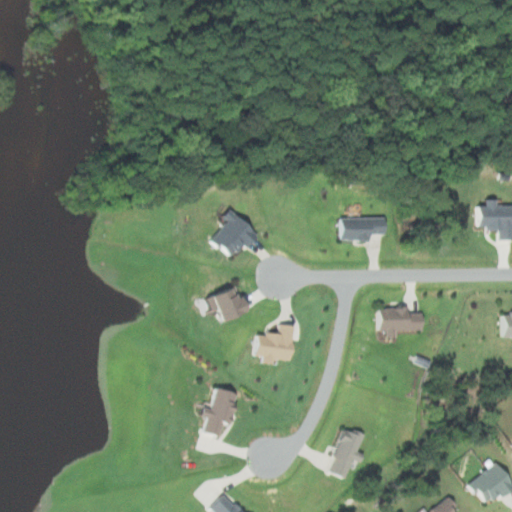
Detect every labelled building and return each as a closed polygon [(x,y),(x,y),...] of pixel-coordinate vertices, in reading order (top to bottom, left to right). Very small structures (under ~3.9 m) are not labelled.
[(471,207),(471,229),(493,229),(493,240),(508,240),(507,205),(491,206),(491,200),(480,200),(480,207),(471,207)] [(254,232),(221,211),(217,217),(220,220),(205,244),(227,258),(236,245),(242,249),(254,232)] [(379,234),(379,218),(334,219),(334,242),(364,241),(364,235),(379,234)] [(203,297),(214,323),(241,312),(230,286),(203,297)] [(417,314),(402,314),(402,308),(372,308),(372,331),(381,331),(381,339),(390,339),(390,331),(417,331),(417,314)] [(496,339),(511,338),(511,313),(496,313),(496,339)] [(286,361),(288,326),(273,325),(272,335),(249,334),(248,357),(257,357),(257,364),(268,365),(268,360),(286,361)] [(224,424),(233,394),(211,387),(204,408),(196,405),(193,414),(201,417),(197,431),(213,436),(218,422),(224,424)] [(359,435),(340,427),(322,470),(340,478),(346,464),(353,467),(359,453),(353,450),(359,435)] [(508,485),(492,462),(463,481),(480,505),(508,485)] [(237,511),(218,492),(203,507),(207,511),(237,511)]
